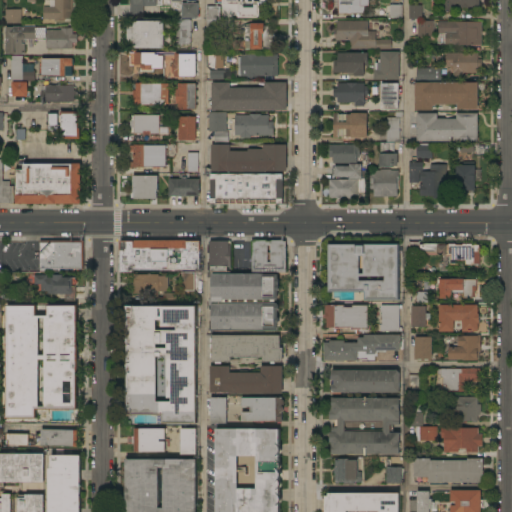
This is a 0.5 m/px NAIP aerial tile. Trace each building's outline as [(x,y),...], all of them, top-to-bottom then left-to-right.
[(72,0),(72,19),(64,19),(64,22),(54,22),(54,19),(43,19),(43,7),(44,7),(44,0),(37,0),(37,2),(26,2),(26,0),(72,0)] [(162,0),(129,0),(129,14),(141,14),(141,5),(163,5),(162,0)] [(267,0),(267,2),(264,3),(259,3),(259,15),(259,16),(258,17),(256,18),(238,18),(237,17),(237,12),(233,12),(233,5),(222,5),(222,3),(215,3),(215,0),(267,0)] [(369,0),(369,6),(364,6),(364,13),(350,13),(350,15),(346,15),(346,14),(338,14),(338,0),(369,0)] [(443,4),(442,4),(442,1),(443,1),(443,0),(479,0),(479,7),(470,7),(452,8),(452,11),(443,11),(443,4)] [(197,18),(181,18),(182,3),(187,3),(187,1),(195,1),(195,3),(198,3),(197,18)] [(402,17),(389,17),(389,5),(402,5),(402,17)] [(421,19),(408,19),(408,5),(421,5),(421,19)] [(233,19),(233,31),(210,31),(208,29),(206,29),(206,7),(219,7),(219,19),(233,19)] [(21,23),(6,24),(5,10),(21,10),(21,23)] [(191,20),(191,44),(175,44),(175,19),(191,20)] [(163,48),(132,48),(132,43),(126,43),(126,27),(132,27),(132,21),(163,21),(163,48)] [(368,21),(368,32),(376,32),(376,39),(391,39),(391,49),(349,49),(349,40),(335,40),(335,28),(337,28),(337,21),(368,21)] [(433,36),(417,36),(417,21),(433,21),(433,36)] [(481,22),(481,45),(468,45),(468,47),(463,47),(463,48),(454,48),(454,46),(444,46),(445,34),(438,34),(438,21),(481,22)] [(243,49),(243,48),(233,48),(233,41),(244,41),(244,33),(244,27),(251,27),(251,24),(265,23),(265,26),(270,25),(271,33),(274,33),(274,35),(275,40),(273,42),(272,42),(271,42),(271,49),(243,49)] [(5,54),(5,27),(23,27),(23,25),(35,25),(35,28),(45,28),(45,40),(34,40),(34,39),(25,39),(25,44),(24,44),(25,55),(5,54)] [(46,49),(46,30),(61,30),(60,28),(72,28),(72,34),(76,34),(76,43),(72,43),(72,49),(46,49)] [(216,49),(206,49),(206,37),(216,37),(216,49)] [(196,77),(174,77),(174,74),(172,74),(172,54),(180,54),(180,51),(188,52),(188,54),(196,54),(196,77)] [(399,80),(374,79),(374,70),(375,70),(375,63),(378,63),(378,60),(380,60),(380,51),(399,52),(399,80)] [(163,52),(163,69),(141,69),(141,65),(134,65),(134,52),(163,52)] [(333,60),(337,60),(337,52),(355,52),(355,53),(368,53),(368,66),(364,66),(364,77),(354,76),(347,76),(347,73),(333,72),(333,60)] [(257,76),(257,77),(246,77),(246,76),(240,76),(238,76),(238,75),(237,74),(237,55),(245,55),(245,53),(257,53),(257,55),(278,55),(278,77),(257,76)] [(477,53),(477,59),(482,59),(482,68),(478,68),(478,73),(463,73),(463,77),(452,76),(452,67),(445,67),(445,53),(477,53)] [(22,80),(11,80),(11,56),(22,56),(22,80)] [(39,76),(39,73),(42,73),(41,58),(72,58),(72,59),(74,59),(74,65),(73,65),(73,66),(71,66),(72,75),(39,76)] [(416,68),(439,68),(439,81),(416,81),(416,68)] [(236,70),(236,80),(209,81),(209,70),(236,70)] [(22,81),(22,71),(35,71),(35,81),(22,81)] [(11,96),(11,82),(27,82),(27,96),(11,96)] [(211,110),(211,82),(230,82),(230,88),(264,88),(264,83),(287,83),(287,110),(211,110)] [(169,84),(169,104),(166,104),(166,105),(140,105),(133,105),(133,90),(135,90),(136,83),(169,84)] [(196,83),(195,110),(178,110),(178,103),(176,103),(176,89),(178,89),(178,83),(196,83)] [(364,83),(364,86),(367,86),(367,96),(364,96),(364,107),(354,106),(354,103),(337,103),(337,98),(333,98),(333,88),(337,88),(337,83),(364,83)] [(477,83),(477,109),(457,109),(457,105),(435,105),(435,106),(432,106),(432,110),(415,110),(414,83),(477,83)] [(381,84),(398,84),(398,90),(399,90),(399,97),(398,97),(398,100),(399,100),(399,103),(398,103),(398,110),(381,110),(381,84)] [(40,102),(40,92),(45,92),(45,85),(51,85),(55,85),(59,85),(73,85),(73,90),(75,90),(75,96),(74,96),(74,102),(40,102)] [(57,139),(57,133),(56,133),(52,130),(52,125),(46,125),(47,114),(58,114),(58,125),(61,125),(61,115),(59,115),(59,111),(79,112),(80,139),(57,139)] [(214,142),(214,132),(208,132),(208,112),(226,112),(226,132),(228,132),(228,142),(214,142)] [(339,113),(339,114),(351,114),(351,113),(367,113),(367,138),(351,138),(351,137),(350,137),(350,138),(347,138),(347,137),(340,137),(340,138),(337,138),(337,137),(333,137),(333,113),(339,113)] [(417,141),(417,113),(437,113),(437,119),(456,119),(456,114),(477,113),(477,141),(417,141)] [(249,115),(249,114),(261,114),(261,115),(269,115),(268,122),(273,122),(273,136),(250,136),(250,138),(240,138),(240,135),(235,135),(235,115),(249,115)] [(159,115),(159,127),(168,127),(167,134),(133,133),(131,133),(131,128),(129,128),(129,121),(131,121),(131,116),(133,116),(133,115),(159,115)] [(195,140),(179,140),(179,116),(196,116),(195,140)] [(386,118),(399,118),(399,142),(386,142),(386,118)] [(394,143),(394,154),(398,154),(397,167),(385,166),(385,167),(379,167),(379,154),(380,154),(380,143),(394,143)] [(460,153),(460,143),(474,143),(474,153),(460,153)] [(287,145),(286,173),(211,172),(211,144),(230,145),(230,151),(248,151),(248,149),(263,150),(263,145),(287,145)] [(416,159),(416,144),(432,144),(432,158),(416,159)] [(165,167),(129,167),(129,162),(133,162),(133,150),(129,150),(129,146),(165,145),(165,167)] [(360,145),(360,157),(357,157),(357,163),(332,163),(332,158),(328,158),(329,145),(360,145)] [(198,172),(187,172),(187,153),(198,153),(198,172)] [(0,160),(2,160),(2,181),(9,181),(10,186),(13,186),(13,205),(0,205),(0,160)] [(455,191),(455,165),(463,165),(463,162),(474,162),(474,165),(475,165),(475,191),(455,191)] [(409,163),(423,163),(422,171),(430,171),(430,165),(446,165),(446,197),(441,197),(441,199),(432,199),(432,196),(419,196),(419,184),(422,184),(422,182),(420,182),(420,183),(409,183),(409,163)] [(16,204),(16,195),(16,170),(23,170),(23,164),(73,164),(81,164),(80,204),(16,204)] [(329,198),(329,179),(349,179),(349,177),(334,177),(334,175),(332,175),(332,168),(334,168),(334,166),(349,166),(349,164),(361,164),(361,171),(365,171),(366,179),(358,179),(358,198),(329,198)] [(380,170),(380,169),(390,169),(390,170),(399,170),(398,189),(397,189),(397,197),(373,197),(373,190),(369,190),(370,170),(380,170)] [(169,196),(169,179),(179,179),(179,173),(189,173),(189,179),(200,179),(200,196),(169,196)] [(282,174),(283,204),(276,204),(211,204),(210,174),(282,174)] [(158,176),(158,190),(156,190),(156,195),(157,195),(157,199),(130,198),(130,189),(133,189),(133,176),(158,176)] [(132,269),(132,272),(120,272),(120,241),(134,241),(134,240),(186,240),(186,241),(200,241),(200,270),(132,269)] [(252,272),(252,241),(255,241),(255,240),(266,240),(266,241),(271,241),(271,240),(283,240),(283,242),(286,242),(286,272),(252,272)] [(40,241),(83,241),(84,269),(81,269),(81,268),(40,268),(40,241)] [(231,241),(231,272),(209,272),(209,241),(231,241)] [(479,247),(480,247),(480,251),(478,251),(480,251),(479,265),(465,265),(465,261),(458,261),(458,265),(453,265),(453,261),(451,261),(451,259),(449,259),(449,256),(437,256),(437,255),(424,255),(424,252),(420,251),(420,254),(416,254),(416,265),(408,265),(408,242),(420,242),(420,245),(423,245),(423,244),(446,244),(446,245),(448,245),(448,244),(455,244),(455,245),(462,245),(462,244),(471,244),(471,245),(479,245),(479,247)] [(329,244),(399,244),(399,300),(365,300),(365,292),(329,292),(329,244)] [(182,272),(194,272),(194,291),(181,291),(182,272)] [(266,274),(277,274),(277,286),(279,286),(279,291),(277,291),(277,300),(274,300),(274,304),(277,304),(277,305),(279,305),(279,311),(278,311),(278,318),(279,318),(279,324),(277,324),(277,329),(211,329),(211,305),(209,305),(209,298),(212,298),(212,274),(266,274)] [(47,275),(47,277),(53,277),(53,275),(62,275),(62,278),(75,278),(75,280),(76,280),(76,282),(76,283),(75,284),(75,285),(75,301),(65,301),(65,294),(47,294),(47,291),(40,291),(41,284),(34,284),(34,275),(47,275)] [(148,298),(148,294),(133,294),(133,275),(158,275),(158,276),(168,276),(168,291),(158,292),(158,297),(148,298)] [(440,290),(438,290),(439,283),(440,279),(476,280),(476,286),(477,286),(477,291),(474,291),(474,298),(463,298),(463,293),(452,293),(451,299),(440,298),(440,290)] [(415,292),(428,292),(428,303),(415,303),(415,292)] [(176,293),(176,303),(163,303),(163,293),(176,293)] [(478,322),(476,322),(476,332),(461,332),(461,321),(452,321),(452,331),(439,331),(439,306),(448,306),(448,303),(478,304),(478,322)] [(37,409),(36,419),(6,419),(7,305),(36,305),(36,314),(47,315),(47,305),(77,305),(77,345),(78,345),(78,370),(77,370),(77,410),(37,409)] [(197,423),(162,424),(162,415),(133,415),(133,416),(126,416),(126,397),(125,397),(125,389),(127,389),(126,372),(126,364),(127,364),(127,346),(126,346),(126,337),(127,337),(127,315),(126,315),(126,305),(135,305),(135,307),(196,307),(197,423)] [(368,334),(356,334),(356,331),(350,331),(350,328),(326,328),(326,319),(325,318),(325,316),(325,305),(344,305),(344,307),(352,307),(352,305),(367,305),(368,334)] [(401,305),(401,309),(399,309),(399,328),(401,328),(401,332),(381,332),(381,324),(379,324),(379,319),(376,319),(376,316),(379,316),(379,307),(381,307),(381,305),(401,305)] [(411,306),(426,307),(426,314),(430,314),(430,320),(426,320),(426,327),(411,327),(411,306)] [(280,335),(280,348),(282,348),(282,362),(274,362),(274,364),(270,364),(270,362),(262,362),(262,358),(231,358),(230,362),(221,362),(221,364),(215,364),(215,362),(211,362),(211,358),(210,358),(210,353),(211,353),(211,348),(210,348),(210,344),(211,344),(211,343),(210,343),(210,338),(211,338),(212,338),(212,335),(280,335)] [(400,335),(400,351),(386,351),(386,352),(383,352),(383,351),(377,351),(377,357),(375,357),(375,361),(366,361),(366,360),(357,360),(357,361),(324,361),(324,343),(330,343),(330,341),(344,341),(344,343),(358,343),(358,338),(364,338),(364,335),(400,335)] [(448,349),(442,349),(443,337),(449,337),(449,348),(453,348),(453,344),(457,344),(457,335),(480,335),(480,352),(479,352),(479,358),(478,358),(478,360),(448,360),(448,349)] [(432,360),(431,360),(431,361),(417,362),(416,360),(414,360),(414,337),(432,337),(432,360)] [(210,366),(230,366),(230,373),(261,373),(261,366),(283,366),(282,394),(279,394),(262,394),(262,393),(239,394),(228,394),(228,392),(210,393),(210,366)] [(464,391),(442,391),(442,378),(440,378),(440,375),(437,375),(437,369),(461,369),(466,369),(466,368),(480,368),(480,382),(464,382),(464,391)] [(399,393),(331,393),(331,385),(330,385),(330,380),(331,380),(331,370),(397,370),(400,373),(399,393)] [(409,375),(420,375),(419,394),(408,393),(409,375)] [(477,405),(480,405),(480,413),(479,414),(477,415),(477,422),(472,422),(471,421),(470,421),(456,421),(456,415),(450,415),(450,407),(456,407),(456,401),(448,401),(448,396),(458,396),(458,397),(477,397),(477,405)] [(399,420),(399,425),(393,425),(393,432),(400,432),(399,455),(367,454),(367,455),(364,455),(364,454),(332,454),(332,442),(330,442),(330,433),(331,433),(331,427),(335,427),(335,420),(329,420),(329,410),(332,410),(332,398),(364,398),(365,397),(366,397),(366,398),(400,398),(399,420)] [(211,415),(208,415),(208,407),(210,407),(210,398),(226,398),(226,423),(211,423),(211,415)] [(282,398),(282,400),(284,400),(284,406),(282,406),(283,407),(284,409),(283,411),(282,412),(282,422),(266,422),(266,421),(242,421),(241,412),(250,412),(250,407),(241,407),(241,398),(282,398)] [(410,405),(422,405),(422,411),(423,427),(436,426),(437,441),(416,441),(415,427),(411,427),(410,405)] [(165,429),(165,439),(160,439),(160,441),(165,441),(165,452),(134,452),(134,444),(132,444),(132,437),(134,437),(134,428),(165,429)] [(478,428),(478,434),(482,434),(482,446),(478,446),(478,452),(466,452),(466,448),(458,448),(458,452),(444,452),(444,438),(441,438),(441,428),(478,428)] [(78,430),(77,446),(40,446),(40,445),(36,445),(36,443),(35,443),(35,434),(41,434),(41,429),(78,430)] [(181,429),(196,429),(196,454),(181,454),(181,429)] [(216,511),(216,429),(280,429),(280,446),(280,448),(281,450),(281,452),(280,454),(279,461),(280,463),(281,465),(281,467),(280,469),(281,471),(281,473),(282,476),(281,478),(280,479),(281,484),(280,488),(280,494),(281,497),(281,499),(280,504),(280,511),(216,511)] [(29,434),(28,446),(3,446),(3,440),(6,440),(6,433),(29,434)] [(0,454),(44,454),(44,482),(0,482),(0,454)] [(81,456),(81,511),(48,511),(48,469),(51,469),(51,456),(81,456)] [(361,482),(334,482),(334,473),(333,473),(333,467),(334,467),(334,458),(357,458),(357,472),(361,472),(361,482)] [(466,460),(466,459),(483,458),(483,470),(483,475),(483,482),(414,482),(414,477),(413,477),(413,458),(430,458),(430,460),(466,460)] [(197,459),(197,511),(126,511),(126,459),(197,459)] [(402,483),(387,483),(386,468),(401,467),(402,483)] [(481,490),(481,500),(482,500),(482,508),(481,508),(481,511),(450,511),(450,506),(455,506),(455,502),(449,502),(449,490),(481,490)] [(416,511),(416,491),(429,491),(429,499),(431,499),(431,509),(429,509),(429,511),(416,511)] [(399,493),(399,511),(325,511),(325,496),(328,496),(328,493),(399,493)] [(0,511),(0,499),(2,499),(2,494),(11,494),(11,511),(0,511)] [(18,511),(19,495),(26,495),(44,494),(44,511),(18,511)]
